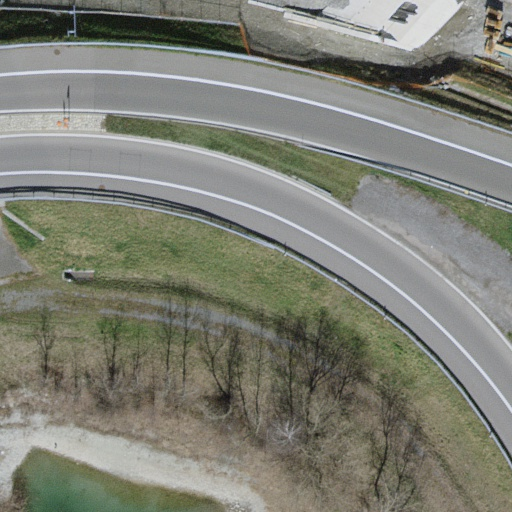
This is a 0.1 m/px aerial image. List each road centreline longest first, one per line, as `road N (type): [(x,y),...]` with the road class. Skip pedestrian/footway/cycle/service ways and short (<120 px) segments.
road 1 (motorway): [(0,161),(144,167),(270,203),(382,264),(461,333),(511,394)]
road 2 (track): [(448,511),(420,457),(319,376),(237,331),(152,305),(0,301)]
road 3 (motorway): [(511,181),(269,106),(119,87),(0,89)]
